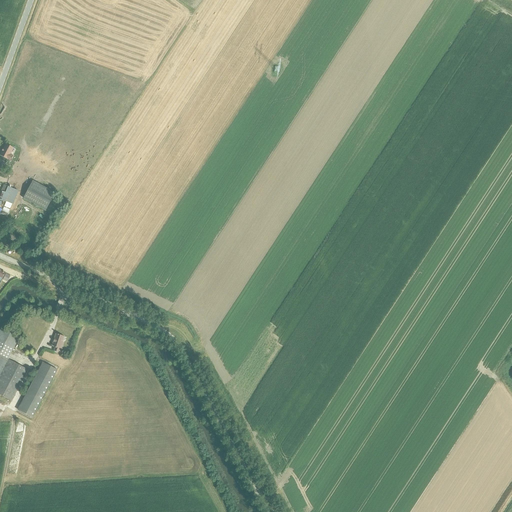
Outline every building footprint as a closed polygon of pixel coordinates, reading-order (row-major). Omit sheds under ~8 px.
[(8,159),(11,161),(12,157),(9,156),(14,148),(6,144),(0,154),(0,155),(8,159)] [(0,173),(7,177),(9,173),(0,168),(0,173)] [(33,181),(23,198),(46,210),(55,193),(33,181)] [(0,214),(1,215),(1,214),(6,216),(17,190),(4,185),(0,193),(0,214)] [(0,330),(0,394),(8,399),(11,401),(28,369),(8,359),(19,338),(2,329),(1,328),(0,330)] [(56,334),(52,346),(55,347),(53,351),(61,353),(64,343),(62,342),(64,336),(56,334)] [(43,362),(18,410),(32,418),(57,370),(43,362)]
